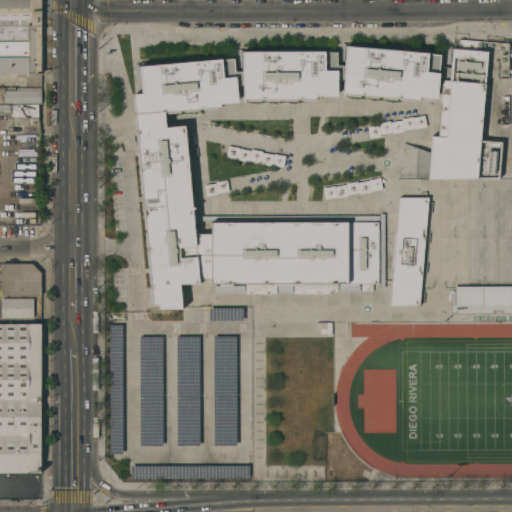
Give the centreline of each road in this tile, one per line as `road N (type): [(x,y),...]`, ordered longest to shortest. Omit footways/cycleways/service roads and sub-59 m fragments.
road 1 (residential): [(71,11),(511,11)]
road 2 (secondary): [(362,510),(309,500),(183,505)]
road 3 (primary): [(215,502),(124,496),(73,464)]
road 4 (secondary): [(362,510),(511,510)]
road 5 (primary): [(73,245),(72,113)]
